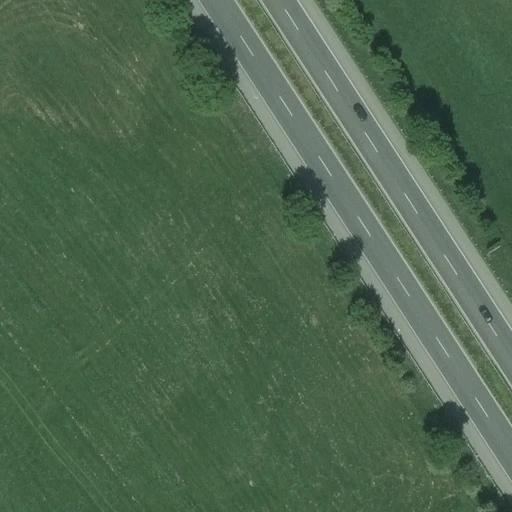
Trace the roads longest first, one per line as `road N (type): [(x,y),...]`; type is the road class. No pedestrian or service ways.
road 1 (motorway): [(215,0),(511,450)]
road 2 (motorway): [(511,356),(279,0)]
